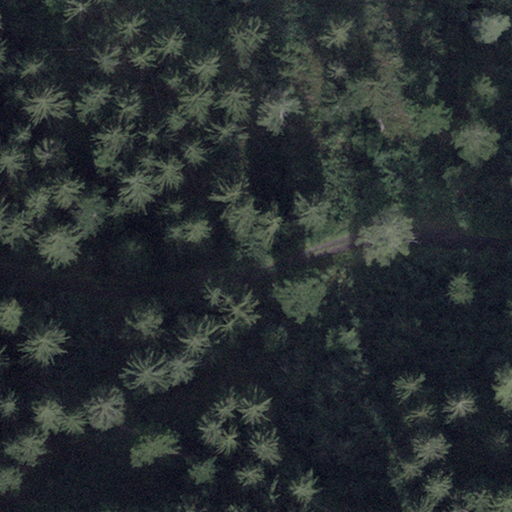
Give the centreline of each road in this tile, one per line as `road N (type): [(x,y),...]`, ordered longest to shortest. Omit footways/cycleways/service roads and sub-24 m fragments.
road 1 (track): [(0,273),(210,289),(511,242)]
road 2 (track): [(0,328),(61,386),(344,511)]
